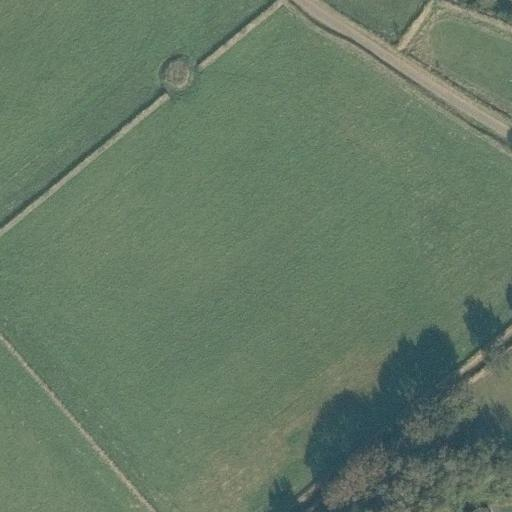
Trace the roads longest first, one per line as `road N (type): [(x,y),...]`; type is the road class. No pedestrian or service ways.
road 1 (track): [(511,339),(296,511)]
road 2 (unclassified): [(511,135),(301,0)]
